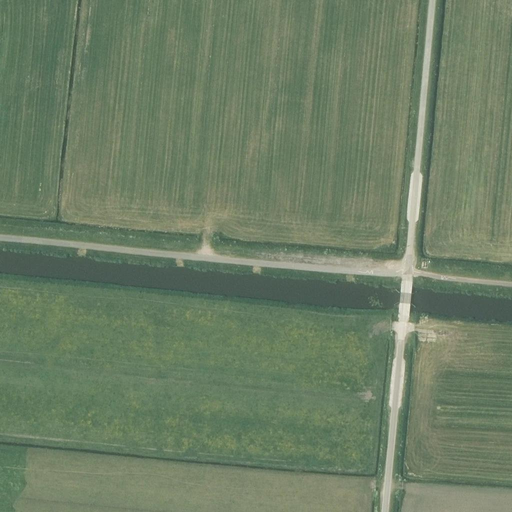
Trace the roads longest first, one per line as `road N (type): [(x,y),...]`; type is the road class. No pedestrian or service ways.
road 1 (unclassified): [(407,273),(0,238)]
road 2 (unclassified): [(407,273),(433,0)]
road 3 (unclassified): [(384,511),(402,317)]
